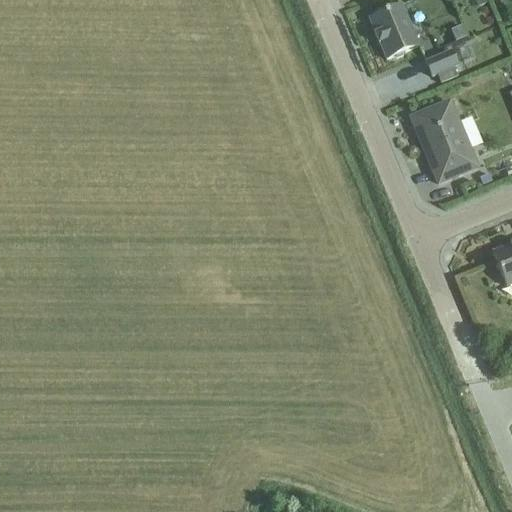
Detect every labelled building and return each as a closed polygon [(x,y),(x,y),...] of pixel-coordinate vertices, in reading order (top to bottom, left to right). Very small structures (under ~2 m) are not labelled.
[(483,0),(473,0),(477,9),(486,5),(483,0)] [(419,49),(402,8),(369,21),(376,37),(375,38),(379,47),(380,46),(386,62),(393,59),(397,61),(403,58),(404,55),(419,49)] [(458,69),(451,54),(426,65),(432,80),(437,78),(453,71),(458,69)] [(453,71),(437,78),(441,87),(457,80),(453,71)] [(439,187),(477,171),(450,105),(411,121),(426,157),(430,156),(436,170),(432,171),(439,187)] [(475,149),(488,145),(478,117),(466,121),(475,149)] [(488,177),(479,181),(482,189),(491,185),(488,177)] [(492,256),(506,289),(511,286),(511,246),(510,247),(511,248),(492,256)] [(491,401),(511,398),(511,385),(490,388),(491,401)]
